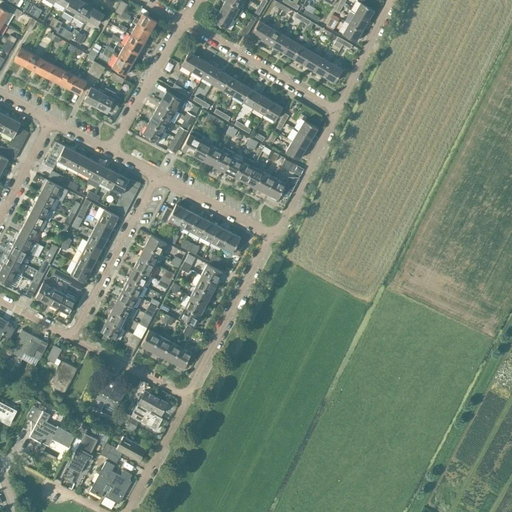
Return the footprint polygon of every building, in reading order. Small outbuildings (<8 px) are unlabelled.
[(73,17),(82,1),(80,0),(69,0),(65,6),(63,11),(73,17)] [(238,7),(225,0),(224,0),(219,10),(232,18),(238,7)] [(275,0),(273,4),(280,8),(282,4),(275,0)] [(82,1),(73,17),(84,23),(86,19),(93,7),(82,1)] [(121,1),(115,12),(128,19),(130,16),(123,11),(127,4),(121,1)] [(291,1),(289,5),(296,10),(299,6),(291,1)] [(360,2),(354,13),(367,20),(374,10),(360,2)] [(9,4),(6,10),(0,6),(0,20),(3,22),(9,12),(18,17),(22,12),(9,4)] [(282,4),(280,8),(287,13),(290,9),(282,4)] [(338,4),(334,11),(338,13),(342,6),(338,4)] [(33,5),(28,12),(32,14),(33,15),(37,7),(33,5)] [(259,5),(254,12),(258,15),(263,7),(259,5)] [(37,7),(33,15),(37,17),(41,10),(37,7)] [(86,19),(97,25),(104,13),(93,7),(86,19)] [(305,9),(303,13),(310,17),(312,13),(305,9)] [(232,18),(219,10),(213,21),(226,28),(232,18)] [(132,22),(136,24),(150,32),(156,20),(143,12),(139,19),(135,17),(132,22)] [(296,12),(294,16),(301,20),(303,16),(296,12)] [(312,13),(310,17),(317,22),(319,18),(320,17),(312,13)] [(354,13),(348,23),(361,31),(367,20),(354,13)] [(303,16),(301,20),(308,25),(310,21),(303,16)] [(53,17),(49,24),(53,27),(57,20),(53,17)] [(331,17),(326,24),(330,27),(334,20),(334,19),(331,17)] [(30,32),(37,21),(31,18),(25,29),(30,32)] [(246,26),(251,28),(255,21),(251,19),(246,26)] [(57,20),(53,27),(57,29),(62,22),(57,20)] [(259,20),(251,33),(262,39),(269,26),(259,20)] [(361,31),(348,23),(342,34),(355,41),(361,31)] [(150,32),(136,24),(130,34),(144,42),(150,32)] [(251,28),(246,26),(245,25),(239,34),(245,38),(251,28)] [(272,45),(280,32),(269,26),(262,39),(272,45)] [(324,28),(321,32),(329,37),(331,33),(324,28)] [(74,39),(78,32),(74,29),(70,37),(74,39)] [(53,40),(55,35),(49,32),(46,36),(53,40)] [(78,32),(74,39),(81,43),(85,36),(78,32)] [(282,51),(290,38),(280,32),(272,45),(282,51)] [(124,45),(137,53),(144,42),(130,34),(124,45)] [(335,40),(333,44),(340,48),(342,44),(344,40),(337,36),(335,40)] [(293,57),(300,44),(290,38),(282,51),(293,57)] [(352,45),(344,40),(342,44),(350,49),(352,45)] [(70,44),(68,49),(73,52),(76,47),(70,44)] [(303,64),(311,50),(300,44),(293,57),(303,64)] [(118,56),(131,64),(137,53),(124,45),(118,56)] [(25,66),(32,53),(20,47),(14,60),(25,66)] [(92,49),(88,57),(93,60),(97,52),(92,49)] [(313,70),(321,56),(311,50),(303,64),(313,70)] [(192,71),(199,57),(189,51),(181,64),(192,71)] [(36,71),(43,59),(32,53),(25,66),(36,71)] [(111,67),(125,75),(131,64),(118,56),(111,67)] [(324,76),(331,63),(321,56),(313,70),(324,76)] [(202,77),(210,64),(199,57),(192,71),(202,77)] [(43,59),(36,71),(47,77),(54,64),(43,59)] [(94,61),(87,72),(93,75),(99,64),(94,61)] [(331,63),(324,76),(334,82),(342,69),(331,63)] [(58,83),(65,70),(54,64),(47,77),(58,83)] [(99,64),(93,75),(94,76),(98,78),(105,67),(100,65),(99,64)] [(212,83),(220,70),(210,64),(202,77),(212,83)] [(65,70),(58,83),(69,88),(76,75),(65,70)] [(223,89),(230,76),(220,70),(212,83),(223,89)] [(121,85),(124,79),(113,72),(110,78),(121,85)] [(76,75),(69,88),(80,93),(86,81),(76,75)] [(233,95),(241,82),(230,76),(223,89),(233,95)] [(243,101),(251,88),(241,82),(233,95),(243,101)] [(96,106),(103,92),(91,86),(84,100),(96,106)] [(103,92),(96,106),(107,112),(109,107),(114,109),(120,98),(119,97),(115,95),(116,93),(105,87),(103,92)] [(181,88),(179,92),(186,96),(189,92),(181,88)] [(253,107),(261,94),(251,88),(243,101),(253,107)] [(160,102),(175,110),(181,99),(166,90),(160,102)] [(264,113),(272,100),(261,94),(253,107),(264,113)] [(202,100),(200,104),(207,108),(209,104),(202,100)] [(272,100),(264,113),(274,120),(282,107),(272,100)] [(175,110),(160,102),(154,112),(169,121),(175,110)] [(0,130),(1,131),(9,116),(0,111),(0,130)] [(169,121),(154,112),(148,123),(163,131),(169,121)] [(185,116),(192,120),(195,116),(187,112),(185,116)] [(223,112),(220,116),(228,120),(230,117),(223,112)] [(280,120),(284,122),(288,115),(284,113),(280,120)] [(15,132),(18,126),(20,122),(9,116),(1,131),(12,137),(15,132)] [(298,130),(311,138),(317,128),(304,120),(298,130)] [(163,131),(148,123),(142,133),(157,141),(163,131)] [(243,124),(241,128),(248,133),(251,129),(243,124)] [(18,126),(15,132),(26,138),(29,132),(18,126)] [(180,126),(177,131),(185,135),(187,131),(187,130),(180,126)] [(229,135),(233,128),(229,126),(225,133),(229,135)] [(191,129),(181,149),(192,154),(201,139),(202,135),(191,129)] [(292,141),(305,148),(311,138),(298,130),(292,141)] [(12,137),(23,143),(26,138),(15,132),(12,137)] [(257,133),(255,136),(262,141),(264,137),(257,133)] [(276,136),(272,133),(268,141),(272,143),(276,136)] [(23,143),(12,137),(9,143),(20,148),(23,143)] [(181,141),(174,137),(168,148),(175,152),(181,141)] [(250,147),(254,140),(250,138),(246,145),(250,147)] [(203,160),(211,144),(201,139),(192,154),(203,160)] [(56,141),(44,163),(53,168),(57,161),(61,162),(67,166),(75,151),(64,145),(56,141)] [(305,148),(292,141),(285,151),(298,159),(305,148)] [(20,148),(9,143),(7,148),(17,154),(20,148)] [(214,165),(222,150),(211,144),(203,160),(214,165)] [(2,146),(0,148),(0,150),(4,153),(15,159),(17,154),(7,148),(2,146)] [(222,150),(214,165),(224,171),(232,155),(234,152),(223,146),(222,150)] [(271,160),(275,152),(270,150),(267,158),(271,160)] [(75,151),(67,166),(78,171),(85,156),(75,151)] [(235,176),(243,161),(232,155),(224,171),(235,176)] [(85,156),(78,171),(88,177),(96,162),(85,156)] [(243,161),(235,176),(246,182),(254,166),(256,162),(245,156),(245,157),(243,161)] [(292,172),(295,164),(285,159),(281,166),(292,172)] [(96,162),(88,177),(99,182),(107,167),(96,162)] [(256,187),(264,172),(254,166),(246,182),(256,187)] [(107,167),(99,182),(110,188),(118,173),(107,167)] [(52,170),(48,177),(59,182),(62,175),(52,170)] [(264,172),(256,187),(267,193),(275,178),(264,172)] [(110,188),(107,193),(119,199),(121,194),(124,188),(127,183),(129,179),(118,173),(110,188)] [(43,186),(41,190),(55,198),(62,201),(68,190),(45,178),(42,185),(43,186)] [(290,194),(298,178),(288,178),(285,183),(275,178),(267,193),(278,199),(282,190),(290,194)] [(67,179),(64,185),(69,187),(70,188),(73,182),(72,182),(67,179)] [(73,182),(70,188),(75,190),(78,185),(73,182)] [(127,183),(124,188),(134,194),(135,194),(138,188),(137,188),(127,183)] [(124,188),(121,194),(131,199),(132,199),(135,194),(134,194),(124,188)] [(41,190),(35,200),(50,208),(55,198),(41,190)] [(93,193),(91,198),(97,201),(100,196),(93,193)] [(121,194),(119,199),(129,204),(129,205),(132,199),(131,199),(121,194)] [(88,207),(91,202),(85,199),(82,205),(88,207)] [(119,199),(116,204),(126,210),(129,205),(129,204),(119,199)] [(35,200),(30,211),(45,218),(50,208),(35,200)] [(75,200),(72,206),(77,209),(80,203),(75,200)] [(110,201),(108,207),(123,215),(124,215),(126,210),(116,204),(110,201)] [(167,206),(160,219),(166,222),(168,219),(178,224),(179,225),(187,209),(186,209),(176,203),(173,210),(167,206)] [(103,208),(98,219),(112,227),(118,216),(103,208)] [(187,209),(179,225),(189,230),(197,214),(187,209)] [(30,211),(24,222),(39,229),(45,218),(30,211)] [(200,236),(208,220),(197,214),(189,230),(200,236)] [(77,216),(74,221),(79,224),(82,218),(77,216)] [(98,219),(92,230),(107,238),(112,227),(98,219)] [(210,241),(218,226),(208,220),(200,236),(210,241)] [(24,222),(19,232),(33,240),(39,229),(24,222)] [(69,225),(63,222),(61,227),(66,230),(69,225)] [(221,247),(229,231),(218,226),(210,241),(221,247)] [(58,233),(63,235),(66,230),(61,227),(58,233)] [(92,230),(86,241),(101,248),(107,238),(92,230)] [(170,231),(166,239),(170,241),(174,233),(170,231)] [(229,231),(221,247),(232,253),(233,251),(238,254),(242,246),(237,243),(240,237),(229,231)] [(13,243),(13,244),(28,251),(34,254),(39,244),(33,240),(19,232),(13,243)] [(174,233),(170,241),(174,243),(178,235),(174,233)] [(166,242),(151,234),(145,245),(160,253),(166,242)] [(66,237),(63,242),(69,245),(71,239),(66,237)] [(86,241),(81,252),(96,259),(101,248),(86,241)] [(61,247),(60,248),(66,250),(69,245),(63,242),(63,243),(61,247)] [(13,244),(8,254),(22,261),(28,251),(13,244)] [(52,244),(49,249),(55,252),(58,247),(58,246),(52,244)] [(139,256),(155,264),(160,253),(145,245),(139,256)] [(49,249),(47,254),(52,257),(55,252),(49,249)] [(81,252),(75,262),(90,270),(96,259),(81,252)] [(8,254),(2,264),(17,272),(22,261),(8,254)] [(155,264),(139,256),(134,266),(149,275),(155,264)] [(54,258),(52,264),(57,267),(60,261),(54,258)] [(44,260),(38,270),(44,273),(49,262),(44,260)] [(184,260),(182,264),(190,268),(192,264),(191,264),(184,260)] [(75,262),(70,273),(85,281),(90,270),(75,262)] [(2,264),(0,268),(0,278),(2,279),(10,283),(11,284),(16,273),(17,272),(2,264)] [(182,264),(180,268),(188,272),(190,269),(190,268),(182,264)] [(222,272),(206,264),(201,275),(216,283),(222,272)] [(149,275),(134,266),(128,277),(144,285),(149,275)] [(38,270),(35,276),(41,279),(44,273),(38,270)] [(163,276),(161,280),(168,284),(170,280),(173,274),(166,270),(163,276)] [(216,283),(201,275),(195,285),(210,294),(216,283)] [(144,285),(128,277),(123,288),(138,296),(144,285)] [(72,278),(69,284),(80,290),(83,284),(83,283),(72,278)] [(32,281),(26,292),(32,295),(38,284),(32,281)] [(42,282),(34,297),(45,303),(53,288),(42,282)] [(171,285),(169,290),(177,294),(179,290),(171,285)] [(210,294),(195,285),(189,296),(205,304),(210,294)] [(56,308),(64,293),(53,288),(45,303),(56,308)] [(138,296),(123,288),(117,299),(133,307),(138,296)] [(66,290),(64,293),(56,308),(67,314),(75,299),(76,296),(66,290)] [(205,304),(189,296),(184,307),(199,315),(205,304)] [(152,298),(150,302),(157,306),(159,301),(152,298)] [(133,307),(117,299),(112,309),(127,317),(133,307)] [(162,303),(159,308),(160,308),(167,312),(170,307),(162,303)] [(178,317),(194,325),(199,315),(184,307),(178,317)] [(127,317),(112,309),(106,320),(122,328),(127,317)] [(0,317),(0,336),(1,334),(2,335),(3,334),(9,337),(13,329),(6,326),(8,322),(0,317)] [(109,342),(112,337),(116,339),(122,328),(106,320),(100,331),(105,333),(102,338),(109,342)] [(138,323),(133,334),(134,334),(141,338),(146,327),(139,323),(138,323)] [(186,335),(190,327),(186,325),(182,333),(186,335)] [(12,347),(10,351),(21,357),(24,351),(38,359),(47,343),(22,329),(12,347)] [(148,330),(140,345),(151,351),(159,335),(148,330)] [(127,345),(135,349),(141,338),(134,334),(127,345)] [(159,335),(151,351),(162,356),(170,341),(159,335)] [(172,362),(180,346),(170,341),(162,356),(172,362)] [(53,344),(46,358),(54,363),(61,349),(53,344)] [(189,362),(187,361),(191,352),(180,346),(172,362),(183,368),(184,367),(186,368),(189,362)] [(62,361),(50,385),(63,392),(75,368),(62,361)] [(103,381),(94,398),(100,401),(101,400),(104,401),(103,403),(100,410),(111,417),(114,412),(115,409),(123,394),(124,392),(113,386),(115,382),(111,379),(108,384),(103,381)] [(0,384),(0,420),(8,424),(14,412),(3,406),(4,405),(0,402),(0,385),(0,384)] [(145,390),(137,403),(151,410),(152,409),(161,414),(167,402),(145,390)] [(115,409),(114,412),(120,414),(129,397),(123,394),(115,409)] [(128,414),(123,425),(128,427),(131,422),(136,425),(137,425),(139,420),(156,429),(162,418),(150,412),(151,410),(137,403),(134,409),(131,415),(128,414)] [(32,405),(26,418),(31,420),(31,421),(36,423),(30,435),(48,445),(52,438),(68,447),(74,435),(57,426),(57,427),(47,422),(45,421),(48,414),(44,412),(46,408),(40,404),(38,408),(33,406),(32,405)] [(123,425),(128,414),(123,411),(117,422),(123,425)] [(131,422),(128,427),(134,431),(136,425),(131,422)] [(83,424),(76,437),(81,440),(82,439),(85,433),(88,427),(83,424)] [(97,431),(95,436),(103,440),(105,435),(97,431)] [(97,439),(85,433),(82,439),(81,440),(67,466),(75,470),(80,473),(82,470),(81,470),(88,458),(90,459),(89,460),(90,460),(92,455),(89,454),(97,439)] [(111,445),(108,451),(119,457),(119,456),(122,452),(139,461),(146,448),(138,443),(134,441),(123,435),(116,448),(111,445)] [(101,442),(96,451),(100,453),(104,444),(101,442)] [(104,444),(100,453),(105,456),(108,451),(111,445),(106,442),(104,444)] [(108,451),(105,456),(116,462),(119,457),(108,451)] [(101,468),(89,490),(100,497),(104,490),(105,489),(103,488),(106,484),(108,485),(111,481),(116,472),(112,470),(115,464),(106,460),(101,468)] [(106,492),(104,496),(119,503),(131,481),(129,479),(132,474),(123,469),(120,474),(116,472),(111,481),(108,485),(111,487),(109,491),(107,490),(106,492)]
